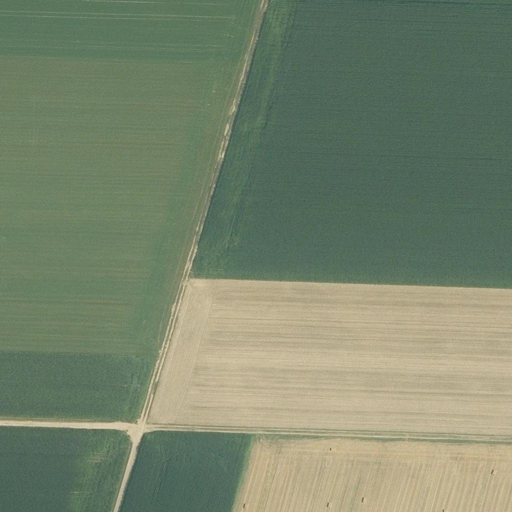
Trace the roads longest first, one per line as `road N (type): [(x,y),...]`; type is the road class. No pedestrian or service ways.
road 1 (track): [(265,0),(140,428),(511,440)]
road 2 (track): [(0,423),(140,428),(116,511)]
